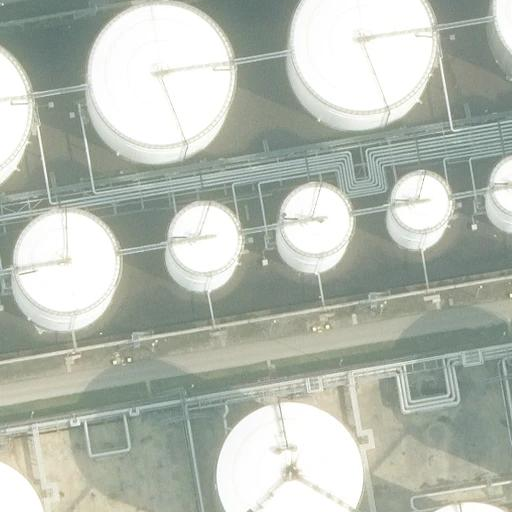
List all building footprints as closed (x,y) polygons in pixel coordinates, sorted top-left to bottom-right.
[(431,74),(432,66),(432,58),(432,50),(430,42),(427,34),(424,27),(420,20),(415,13),(409,8),(403,2),(399,0),(319,0),(318,1),(312,6),(306,11),(301,18),(296,25),(293,32),(290,40),(288,47),(287,56),(287,64),(287,72),(289,80),(292,88),(295,95),(299,102),(304,108),(310,114),(316,119),(323,124),(330,128),(338,130),(346,132),(354,133),(362,134),(370,133),(378,131),(386,129),(394,125),(401,121),(407,116),(413,110),(418,104),(423,97),(426,90),(429,82),(431,74)] [(511,0),(490,0),(488,4),(486,13),(484,22),(484,31),(485,39),(487,48),(491,56),(495,64),(500,71),(506,78),(511,82),(511,0)] [(228,110),(229,102),(229,94),(229,85),(227,77),(224,70),(221,62),(217,55),(212,49),(206,43),(200,38),(193,33),(186,30),(178,27),(170,25),(162,24),(154,24),(146,24),(138,26),(130,29),(122,32),(115,36),(109,41),(103,47),(98,53),(93,60),(90,67),(87,75),(85,83),(84,91),(84,99),(84,107),(86,115),(89,123),(92,130),(96,137),(101,144),(107,150),(113,155),(120,159),(127,163),(135,166),(143,168),(151,169),(159,169),(168,168),(176,167),(183,164),(191,161),(198,156),(204,151),(210,146),(215,140),(220,133),(224,125),(226,118),(228,110)] [(28,143),(29,135),(29,127),(29,119),(27,111),(24,103),(21,96),(17,89),(12,82),(6,76),(0,71),(0,187),(4,185),(10,179),(15,173),(20,166),(23,159),(26,151),(28,143)] [(485,222),(489,227),(493,232),(498,235),(504,238),(510,239),(511,238),(511,175),(508,176),(503,177),(497,180),(492,183),(488,188),(485,193),(483,199),(482,205),(482,211),(483,217),(485,222)] [(388,240),(392,246),(397,251),(403,254),(410,256),(417,257),(424,256),(430,254),(436,250),(441,245),(445,239),(448,233),(449,226),(448,219),(446,212),(443,206),(438,201),(432,196),(426,194),(419,192),(412,192),(405,194),(399,197),(393,201),(389,207),(386,213),(384,220),(384,227),(385,234),(388,240)] [(277,253),(280,257),(282,262),(286,266),(290,269),(294,272),(299,274),(304,275),(309,276),(314,276),(319,275),(324,273),(328,271),(333,268),(336,265),(339,261),(342,256),(344,251),(345,246),(346,241),(345,236),(344,231),(343,226),(340,222),(337,218),(333,214),(329,211),(325,209),(320,207),(315,206),(310,206),(305,206),(300,207),(295,209),(291,212),(287,215),(283,219),(280,223),(278,228),(276,233),(275,238),(275,243),(276,248),(277,253)] [(166,276),(170,282),(175,288),(182,292),(189,294),(196,296),(204,295),(212,293),(218,290),(224,285),(229,279),(233,272),(235,265),(235,257),(234,250),(231,242),(227,236),(222,231),(215,226),(208,224),(200,222),(193,223),(185,225),(178,228),(172,233),(168,239),(164,246),(162,253),(162,261),(163,268),(166,276)] [(67,333),(76,331),(84,328),(92,323),(98,318),(104,311),(108,304),(111,296),(113,287),(113,278),(112,270),(109,261),(105,254),(100,247),(93,241),(86,236),(78,233),(69,231),(61,230),(52,231),(43,234),(36,238),(29,243),(22,249),(17,256),(14,264),(11,272),(10,281),(11,289),(13,298),(16,306),(21,313),(27,320),(34,325),(42,329),(50,332),(59,333),(67,333)] [(356,511),(357,511),(358,504),(358,495),(358,487),(356,479),(354,471),(351,464),(346,457),(342,450),(336,444),(330,439),(323,434),(316,430),(308,427),(300,425),(292,424),(284,423),(275,424),(267,426),(259,428),(252,431),(245,435),(238,440),(232,446),(227,452),(222,459),(218,466),(215,474),(213,482),(212,490),(212,498),(212,506),(213,511),(356,511)] [(33,511),(32,508),(27,502),(21,496),(15,490),(8,486),(1,482),(0,481),(0,511),(33,511)]
